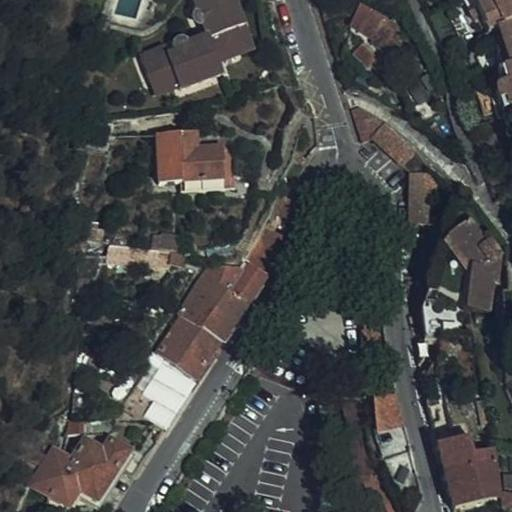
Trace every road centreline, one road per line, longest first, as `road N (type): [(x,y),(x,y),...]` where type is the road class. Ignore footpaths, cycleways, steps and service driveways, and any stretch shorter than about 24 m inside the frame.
road 1 (residential): [(335,166),(318,171),(237,349),(131,511)]
road 2 (residential): [(435,511),(403,408),(388,231),(377,193),(335,166)]
road 3 (residential): [(295,0),(329,106),(335,166)]
